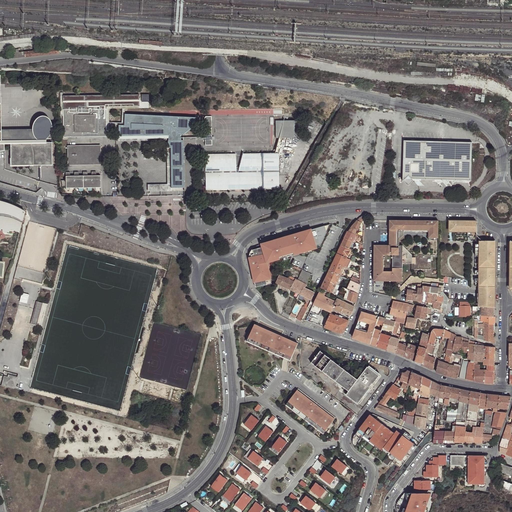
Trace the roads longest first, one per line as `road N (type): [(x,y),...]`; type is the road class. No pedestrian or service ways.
road 1 (tertiary): [(483,207),(337,209),(254,231),(238,244)]
road 2 (residential): [(218,75),(88,56),(0,62)]
road 3 (residential): [(504,188),(491,130),(345,93)]
road 4 (residential): [(390,511),(392,497),(431,449),(488,448),(498,440),(511,401)]
road 5 (residential): [(361,511),(372,472),(344,437),(402,361)]
road 6 (residential): [(317,443),(284,496),(274,498),(266,482),(303,433)]
road 7 (unclassified): [(345,93),(218,75)]
